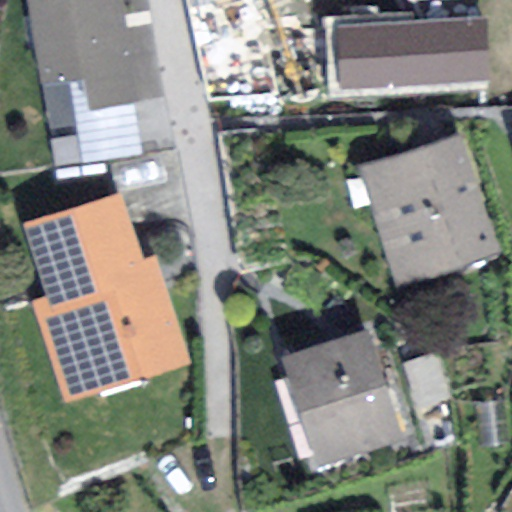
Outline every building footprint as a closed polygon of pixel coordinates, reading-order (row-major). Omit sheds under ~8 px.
[(160,96),(145,0),(27,0),(40,84),(87,77),(91,106),(160,96)] [(484,22),(338,28),(341,88),(487,82),(484,22)] [(356,167),(396,287),(500,252),(461,133),(356,167)] [(31,302),(64,408),(190,369),(154,254),(143,258),(122,192),(24,222),(48,297),(31,302)] [(276,358),(315,471),(406,442),(368,329),(276,358)]
